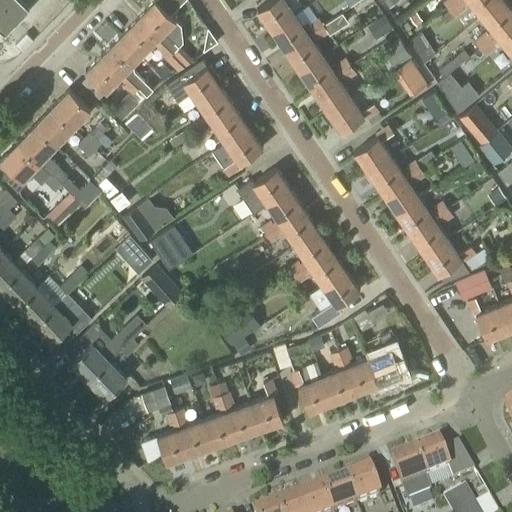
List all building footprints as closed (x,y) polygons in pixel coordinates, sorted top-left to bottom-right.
[(0,0),(0,29),(4,34),(29,9),(19,0),(0,0)] [(270,29),(293,14),(283,0),(267,0),(256,8),(270,29)] [(448,10),(460,0),(446,0),(443,3),(448,10)] [(480,15),(499,0),(460,0),(448,10),(454,16),(471,3),(480,15)] [(480,48),(511,21),(511,10),(503,0),(499,0),(480,15),(490,28),(474,41),(480,48)] [(175,19),(174,20),(153,1),(136,18),(171,52),(172,51),(174,53),(173,54),(183,63),(184,63),(185,64),(193,59),(179,45),(183,41),(181,25),(175,19)] [(323,23),(307,33),(284,49),(298,69),(321,54),(312,41),(318,37),(319,38),(328,31),(330,33),(348,21),(342,12),(324,24),(323,23)] [(270,29),(284,49),(307,33),(323,23),(318,16),(309,22),(308,20),(301,25),(293,14),(270,29)] [(172,51),(171,52),(136,18),(119,36),(139,56),(153,41),(157,46),(155,48),(167,59),(177,69),(183,63),(173,54),(174,53),(172,51)] [(511,21),(480,48),(485,54),(501,41),(511,54),(511,21)] [(139,56),(119,36),(102,54),(145,96),(153,88),(134,70),(133,63),(139,56)] [(424,61),(435,52),(429,42),(418,51),(424,61)] [(444,76),(469,55),(464,49),(439,70),(444,76)] [(145,96),(102,54),(84,72),(105,92),(115,81),(119,85),(121,84),(128,91),(111,109),(121,119),(145,96)] [(312,90),(351,63),(346,56),(335,63),(337,65),(331,69),(321,54),(298,69),(312,90)] [(410,76),(419,89),(428,83),(410,57),(392,69),(401,82),(410,76)] [(326,110),(349,94),(339,80),(345,76),(347,78),(357,72),(351,63),(312,90),(326,110)] [(189,93),(197,103),(220,87),(219,86),(221,80),(217,74),(211,75),(206,66),(189,78),(185,71),(166,84),(177,101),(189,93)] [(457,112),(479,94),(468,80),(462,85),(447,98),(457,112)] [(197,132),(234,107),(220,87),(197,103),(206,117),(203,119),(201,116),(190,124),(197,132)] [(50,108),(72,128),(89,110),(68,90),(67,91),(68,92),(58,102),(57,101),(50,108)] [(349,94),(326,110),(340,131),(363,115),(366,119),(379,110),(374,102),(360,111),(349,94)] [(153,132),(161,123),(165,118),(147,99),(124,122),(141,140),(151,130),(153,132)] [(466,126),(484,112),(476,102),(459,116),(466,126)] [(213,151),(247,127),(234,107),(197,132),(202,140),(211,133),(209,130),(213,127),(223,142),(212,150),(213,151)] [(55,146),(72,128),(50,108),(44,115),(45,116),(35,126),(34,125),(33,125),(55,146)] [(368,171),(391,156),(380,140),(393,131),(388,123),(375,132),(376,135),(354,151),(368,171)] [(47,154),(55,146),(33,125),(33,126),(34,127),(24,137),(23,136),(17,143),(49,174),(51,173),(57,166),(58,164),(47,154)] [(247,127),(213,151),(229,174),(240,166),(238,164),(261,148),(247,127)] [(82,138),(94,150),(101,142),(89,130),(82,138)] [(491,155),(505,144),(496,132),(481,144),(491,155)] [(89,155),(94,150),(82,138),(77,144),(89,155)] [(41,182),(44,180),(49,174),(17,143),(10,150),(11,151),(1,161),(0,160),(0,161),(8,169),(2,175),(18,190),(25,182),(23,180),(30,172),(41,182)] [(368,171),(382,192),(420,165),(416,159),(406,166),(407,168),(402,171),(391,156),(368,171)] [(511,160),(498,171),(507,185),(511,180),(511,160)] [(396,212),(419,196),(410,183),(425,173),(420,165),(382,192),(396,212)] [(57,166),(51,173),(62,183),(69,176),(57,166)] [(266,205),(290,189),(276,168),(253,183),(251,179),(236,189),(253,213),(266,204),(266,205)] [(51,173),(49,174),(44,180),(55,190),(62,183),(51,173)] [(115,197),(127,189),(116,174),(104,183),(115,197)] [(80,187),(73,195),(77,198),(80,201),(83,204),(84,206),(98,192),(101,189),(90,178),(80,187)] [(0,216),(9,208),(17,201),(5,187),(0,191),(0,199),(2,202),(0,202),(0,216)] [(255,242),(304,209),(290,189),(266,205),(276,219),(272,221),(270,218),(249,232),(255,242)] [(58,224),(79,203),(68,192),(48,214),(58,224)] [(147,196),(135,204),(123,214),(141,239),(154,230),(141,212),(152,204),(147,196)] [(429,212),(419,196),(396,212),(410,232),(448,207),(442,199),(433,206),(434,208),(429,212)] [(424,252),(446,237),(436,222),(442,219),(443,221),(453,214),(448,207),(410,232),(424,252)] [(16,216),(9,208),(0,216),(0,225),(3,228),(16,216)] [(294,245),(317,228),(304,209),(255,242),(233,257),(232,255),(227,259),(231,265),(236,261),(240,267),(258,255),(256,252),(281,235),(279,232),(283,229),(294,245)] [(118,244),(130,233),(120,222),(108,234),(118,244)] [(43,244),(50,239),(54,235),(47,228),(13,261),(2,250),(0,251),(0,286),(19,268),(19,267),(30,257),(43,244)] [(294,275),(331,249),(317,228),(294,245),(304,259),(299,262),(297,259),(288,266),(294,275)] [(130,234),(115,247),(126,259),(140,246),(130,234)] [(447,237),(446,237),(424,252),(438,273),(461,258),(463,261),(476,252),(471,244),(458,253),(447,237)] [(43,244),(30,257),(38,264),(56,246),(50,239),(43,244)] [(322,285),(345,269),(331,249),(294,275),(299,282),(308,275),(306,272),(311,269),(322,284),(322,285)] [(140,276),(149,287),(166,273),(156,262),(140,276)] [(0,289),(16,306),(37,286),(19,268),(0,286),(0,289)] [(359,290),(345,269),(322,285),(332,299),(319,308),(326,317),(338,308),(337,306),(359,290)] [(466,292),(490,284),(484,270),(461,279),(466,292)] [(65,293),(78,280),(71,273),(58,286),(65,293)] [(511,290),(511,298),(499,303),(510,329),(511,328),(511,278),(506,281),(510,292),(511,290)] [(78,280),(65,293),(72,300),(85,287),(78,280)] [(33,324),(54,304),(37,286),(16,306),(33,324)] [(510,329),(499,303),(481,311),(475,296),(467,299),(474,314),(476,313),(487,339),(510,329)] [(54,304),(33,324),(51,343),(63,331),(71,338),(87,323),(79,315),(72,323),(54,304)] [(248,305),(218,324),(231,344),(261,325),(248,305)] [(373,322),(367,312),(365,308),(354,315),(362,330),(373,322)] [(108,360),(120,349),(132,337),(147,323),(137,312),(110,338),(94,321),(82,333),(91,342),(70,362),(87,380),(108,360)] [(368,357),(378,383),(401,373),(391,348),(394,346),(388,332),(380,335),(386,350),(368,357)] [(139,343),(132,337),(120,349),(127,355),(139,343)] [(284,343),(273,347),(280,367),(291,364),(286,348),(284,343)] [(378,383),(368,357),(355,363),(347,345),(338,349),(355,392),(378,383)] [(333,401),(355,392),(338,349),(329,353),(333,364),(336,362),(339,369),(322,375),(333,401)] [(125,378),(108,360),(87,380),(104,398),(125,378)] [(333,401),(322,375),(305,382),(298,367),(288,371),(294,386),(299,384),(309,411),(333,401)] [(174,392),(192,385),(187,371),(169,378),(174,392)] [(250,401),(260,428),(283,420),(274,392),(277,391),(272,377),(262,381),(267,395),(250,401)] [(225,380),(218,383),(221,393),(229,390),(225,380)] [(213,445),(236,437),(227,409),(218,383),(208,387),(215,408),(218,406),(220,412),(203,418),(213,445)] [(164,385),(141,393),(147,411),(158,407),(161,415),(165,414),(169,424),(173,423),(175,428),(157,435),(141,440),(147,459),(164,454),(166,462),(190,453),(180,426),(174,410),(173,410),(164,385)] [(240,435),(248,432),(260,428),(250,401),(233,407),(231,402),(234,401),(230,390),(229,390),(221,393),(236,437),(240,435)] [(213,445),(203,418),(186,424),(184,418),(187,417),(183,407),(174,410),(180,426),(190,453),(213,445)] [(414,452),(425,479),(448,470),(452,480),(474,471),(467,459),(458,443),(440,450),(437,442),(414,452)] [(402,488),(425,479),(414,452),(391,461),(402,488)] [(345,479),(356,506),(379,497),(369,470),(345,479)] [(331,511),(339,511),(356,506),(345,479),(322,487),(331,511)] [(448,508),(470,495),(464,486),(442,498),(448,508)] [(331,511),(322,487),(299,496),(305,511),(331,511)] [(470,495),(448,508),(450,511),(460,511),(475,504),(470,495)] [(305,511),(299,496),(277,505),(279,511),(305,511)] [(497,511),(488,496),(475,504),(479,511),(497,511)]
